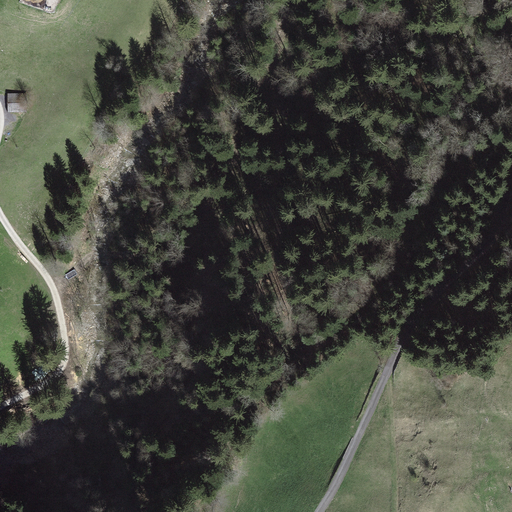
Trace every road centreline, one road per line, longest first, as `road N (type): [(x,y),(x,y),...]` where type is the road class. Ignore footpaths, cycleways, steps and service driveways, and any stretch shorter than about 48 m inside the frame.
road 1 (track): [(511,184),(480,249),(408,328),(319,511)]
road 2 (track): [(0,419),(70,356),(53,282),(0,213)]
